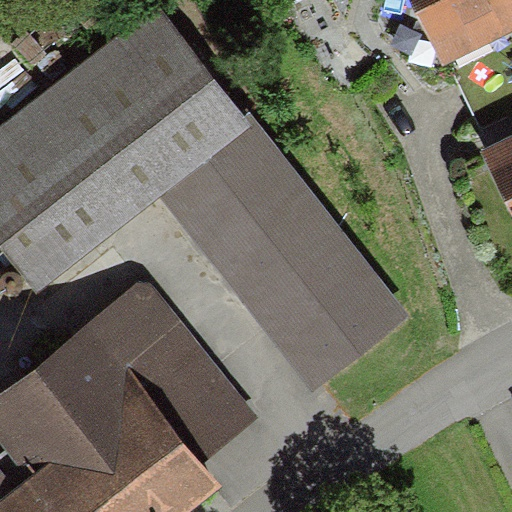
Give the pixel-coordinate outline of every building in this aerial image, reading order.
[(158,0),(152,0),(0,119),(0,237),(37,285),(160,189),(317,388),(408,317),(158,0)] [(419,0),(449,61),(511,30),(511,28),(497,0),(419,0)] [(511,0),(497,0),(511,28),(511,0)] [(511,207),(511,134),(483,149),(511,207)] [(0,501),(0,511),(177,511),(221,478),(207,461),(255,423),(143,282),(0,393),(0,440),(29,478),(0,501)]
